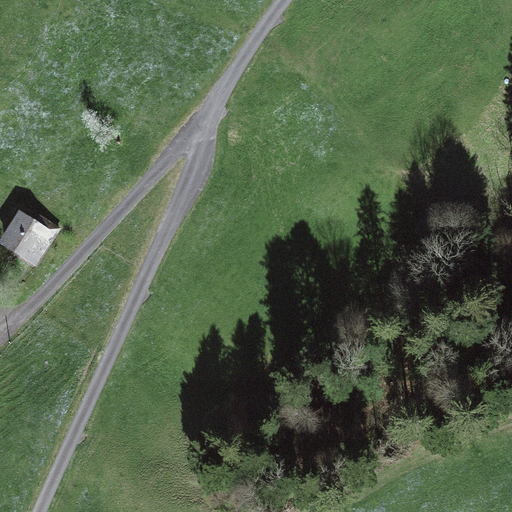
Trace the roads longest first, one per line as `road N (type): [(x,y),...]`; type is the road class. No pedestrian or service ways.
road 1 (track): [(37,511),(172,220),(203,123),(283,0)]
road 2 (track): [(0,315),(29,307),(203,123)]
